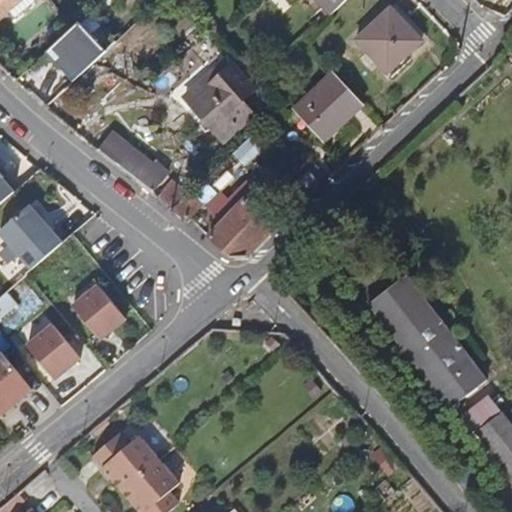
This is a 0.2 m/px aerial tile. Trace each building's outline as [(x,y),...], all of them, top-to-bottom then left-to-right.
[(0,0),(0,17),(9,11),(22,0),(0,0)] [(22,0),(9,11),(15,18),(36,1),(35,0),(22,0)] [(317,0),(332,15),(347,0),(317,0)] [(391,8),(356,40),(387,73),(422,41),(391,8)] [(77,23),(44,53),(71,82),(103,52),(77,23)] [(228,58),(184,97),(225,143),(254,117),(243,103),(256,90),(228,58)] [(324,142),(363,105),(333,72),(294,110),(324,142)] [(151,164),(113,134),(99,152),(153,194),(169,174),(156,163),(151,164)] [(318,179),(307,168),(296,179),(308,190),(318,179)] [(0,204),(14,192),(2,178),(4,176),(0,171),(0,204)] [(174,181),(159,199),(172,211),(189,193),(174,181)] [(172,211),(189,224),(204,205),(189,193),(172,211)] [(210,239),(230,257),(248,257),(274,229),(244,202),(210,239)] [(0,232),(32,268),(56,247),(57,248),(63,243),(30,206),(0,232)] [(409,274),(381,295),(461,399),(488,378),(409,274)] [(99,285),(73,306),(101,340),(127,319),(99,285)] [(54,325),(28,346),(56,380),(81,358),(54,325)] [(272,334),(261,345),(271,357),(283,346),(272,334)] [(0,415),(32,389),(2,352),(0,353),(0,415)] [(311,378),(302,386),(313,399),(322,392),(311,378)] [(507,467),(511,463),(511,425),(489,395),(466,413),(507,467)] [(347,434),(340,440),(349,450),(356,444),(347,434)] [(94,457),(123,492),(160,461),(139,437),(129,446),(120,435),(94,457)] [(386,451),(375,459),(388,475),(399,466),(386,451)] [(507,511),(466,458),(447,473),(480,511),(507,511)] [(160,461),(123,492),(140,511),(169,511),(179,504),(169,493),(180,484),(160,461)] [(18,493),(0,508),(0,511),(11,511),(25,501),(18,493)]
